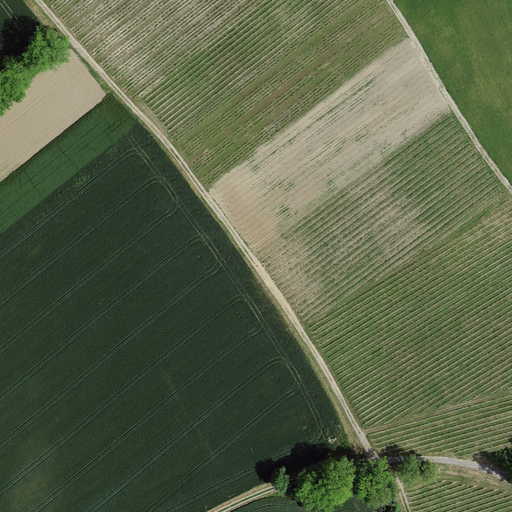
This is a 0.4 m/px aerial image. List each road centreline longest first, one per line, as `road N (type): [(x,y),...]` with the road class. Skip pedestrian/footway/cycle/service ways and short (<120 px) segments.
road 1 (track): [(39,0),(187,168),(296,325),(372,460)]
road 2 (track): [(389,0),(511,191)]
road 3 (track): [(219,511),(300,478),(372,460)]
road 4 (track): [(387,460),(460,461),(511,481)]
